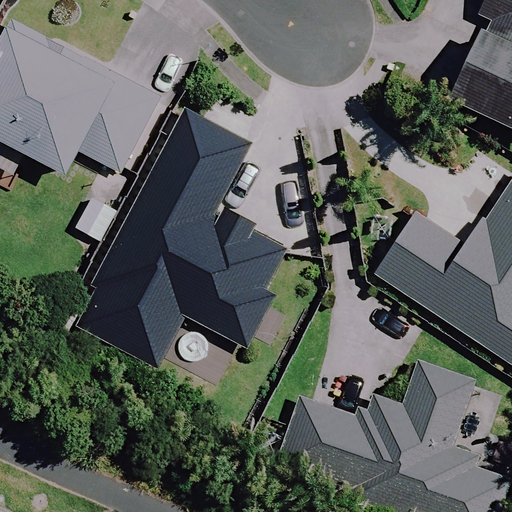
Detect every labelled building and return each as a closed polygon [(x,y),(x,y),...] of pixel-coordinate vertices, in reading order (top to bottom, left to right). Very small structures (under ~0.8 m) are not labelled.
[(511,0),(487,0),(480,16),(492,22),(451,108),(511,136),(511,0)] [(156,102),(10,27),(0,47),(0,146),(65,180),(78,156),(118,177),(156,102)] [(251,142),(183,110),(75,338),(154,375),(179,323),(243,353),(270,297),(262,293),(284,247),(217,215),(251,142)] [(511,184),(466,254),(415,220),(375,279),(511,369),(511,184)] [(119,216),(90,199),(69,236),(99,252),(119,216)] [(344,511),(505,511),(511,495),(511,471),(450,447),(473,388),(417,365),(398,413),(371,402),(361,427),(301,402),(274,470),(345,499),(340,510),(344,511)]
